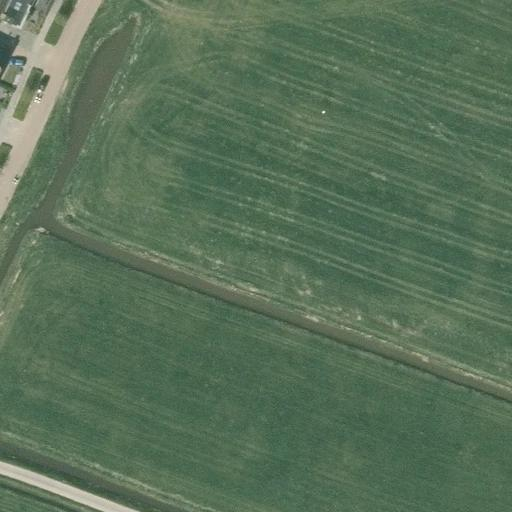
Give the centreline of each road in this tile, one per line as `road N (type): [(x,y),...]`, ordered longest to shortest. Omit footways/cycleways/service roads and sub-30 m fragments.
road 1 (unclassified): [(0,197),(90,0)]
road 2 (track): [(122,511),(0,467)]
